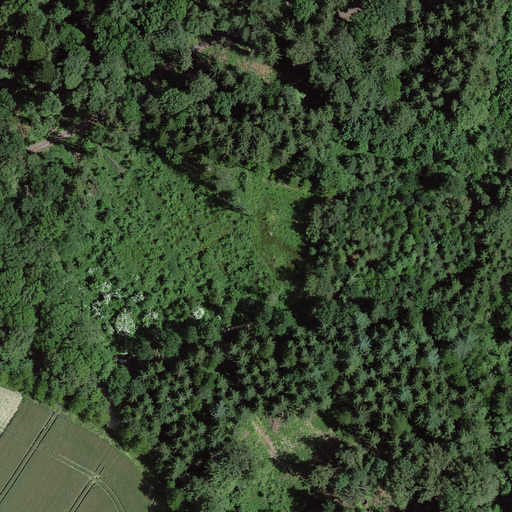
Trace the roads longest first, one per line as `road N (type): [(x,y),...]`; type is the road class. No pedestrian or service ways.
road 1 (track): [(0,171),(196,47),(387,0)]
road 2 (track): [(0,343),(117,385)]
